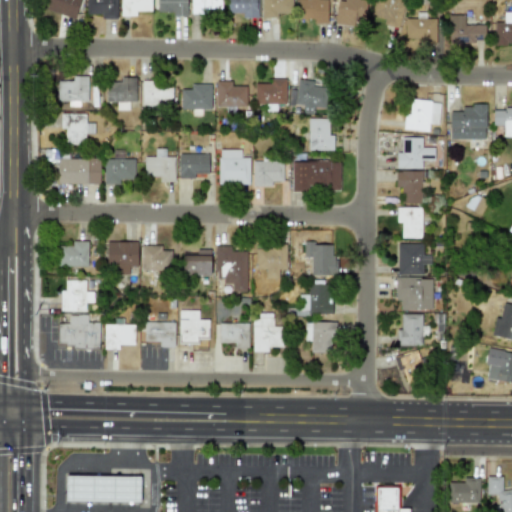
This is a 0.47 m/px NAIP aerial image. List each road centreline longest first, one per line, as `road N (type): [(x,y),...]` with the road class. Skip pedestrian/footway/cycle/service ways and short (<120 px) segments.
road 1 (residential): [(15,47),(323,58),(428,81),(511,83)]
road 2 (residential): [(365,418),(366,137),(379,68)]
road 3 (residential): [(15,214),(364,215)]
road 4 (residential): [(365,379),(23,373)]
road 5 (secondary): [(23,426),(229,429),(266,416)]
road 6 (secondary): [(266,416),(511,419)]
road 7 (tertiary): [(15,214),(14,0)]
road 8 (secondary): [(224,405),(23,401)]
road 9 (tertiary): [(23,401),(25,227),(15,214)]
